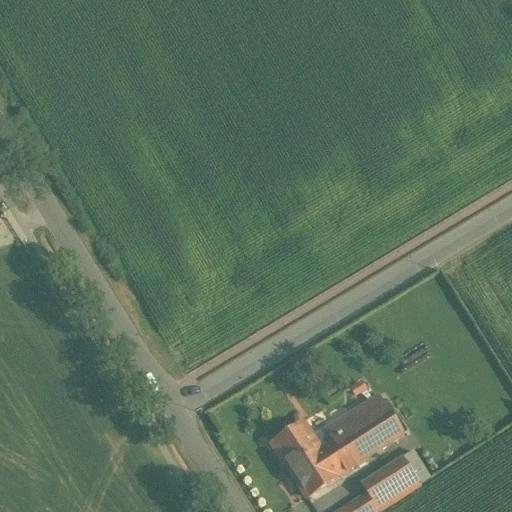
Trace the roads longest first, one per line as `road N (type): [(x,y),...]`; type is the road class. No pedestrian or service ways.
road 1 (residential): [(174,407),(511,205)]
road 2 (residential): [(174,407),(0,123)]
road 3 (residential): [(236,511),(174,407)]
